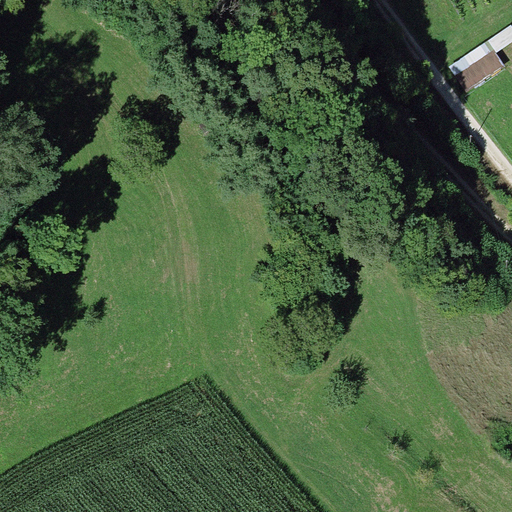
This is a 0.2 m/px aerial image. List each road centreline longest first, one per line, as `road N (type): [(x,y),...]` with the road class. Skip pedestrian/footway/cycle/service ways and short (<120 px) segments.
road 1 (track): [(41,11),(146,130),(182,207),(191,301),(229,402),(323,511)]
road 2 (track): [(283,0),(511,245)]
road 3 (track): [(511,181),(373,0)]
